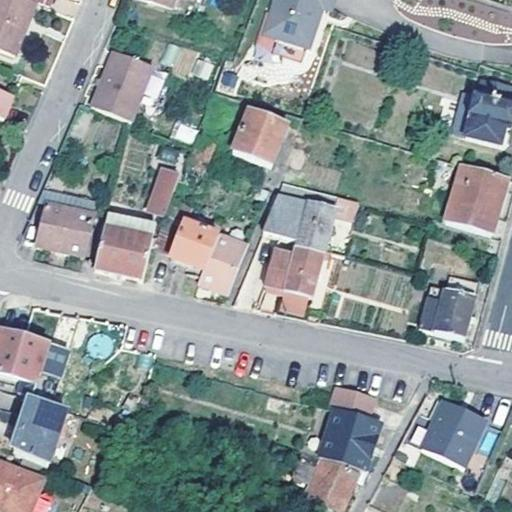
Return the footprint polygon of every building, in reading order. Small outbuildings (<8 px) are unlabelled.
[(0,0),(0,53),(5,56),(28,5),(19,0),(0,0)] [(47,0),(19,0),(28,5),(43,10),(47,0)] [(137,0),(171,10),(173,0),(137,0)] [(279,17),(273,35),(306,48),(321,7),(330,9),(332,0),(277,0),(273,13),(279,17)] [(180,68),(185,50),(169,45),(164,63),(180,68)] [(110,53),(90,108),(128,122),(149,68),(110,53)] [(224,76),(219,91),(227,94),(233,80),(224,76)] [(481,82),(476,100),(484,102),(488,84),(481,82)] [(476,100),(465,140),(499,150),(505,131),(511,133),(511,127),(511,89),(488,84),(484,102),(476,100)] [(212,97),(192,151),(189,160),(207,166),(225,120),(230,122),(236,107),(212,97)] [(307,104),(300,122),(312,125),(317,107),(307,104)] [(287,128),(249,113),(232,155),(270,170),(287,128)] [(172,136),(191,144),(196,130),(177,123),(172,136)] [(507,183),(462,169),(445,225),(489,239),(497,213),(507,183)] [(169,204),(176,182),(176,179),(161,175),(149,215),(163,220),(169,204)] [(278,198),(263,237),(299,249),(294,264),(273,256),(263,288),(308,303),(335,219),(278,198)] [(45,209),(37,250),(54,253),(83,259),(93,213),(84,211),(83,217),(45,209)] [(107,220),(104,231),(151,240),(154,229),(107,220)] [(217,239),(163,220),(156,241),(153,248),(171,258),(170,264),(201,274),(217,239)] [(153,248),(156,241),(151,240),(104,231),(93,272),(119,278),(141,283),(149,248),(153,248)] [(201,274),(198,284),(226,295),(245,249),(217,239),(201,274)] [(431,289),(419,332),(464,343),(473,312),(479,289),(450,281),(446,293),(431,289)] [(301,321),(303,322),(308,303),(263,288),(261,296),(280,301),(276,312),(301,321)] [(46,349),(0,335),(0,379),(20,385),(15,400),(28,404),(46,349)] [(66,355),(46,349),(28,404),(48,411),(66,355)] [(318,462),(366,476),(371,459),(381,429),(369,425),(371,419),(376,402),(335,389),(329,409),(328,412),(334,414),(321,452),(318,462)] [(291,400),(262,394),(256,413),(277,419),(281,405),(288,406),(291,400)] [(48,411),(28,404),(14,458),(47,472),(54,475),(72,420),(48,411)] [(422,452),(465,473),(488,424),(467,414),(465,420),(455,414),(456,410),(446,404),(422,452)] [(467,414),(456,410),(455,414),(465,420),(467,414)] [(303,458),(318,462),(321,452),(302,446),(299,457),(303,458)] [(42,485),(47,472),(14,458),(8,471),(42,485)] [(360,488),(366,476),(318,462),(303,458),(294,481),(309,488),(304,501),(327,511),(343,511),(354,487),(360,488)] [(8,471),(0,467),(0,511),(9,508),(18,511),(30,511),(42,485),(8,471)] [(275,489),(252,481),(249,492),(292,508),(298,495),(276,485),(275,489)]
